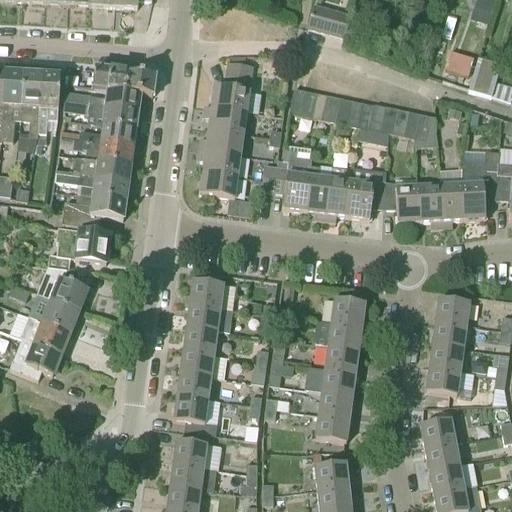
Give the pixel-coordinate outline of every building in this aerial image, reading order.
[(45,0),(45,7),(68,8),(68,0),(45,0)] [(90,10),(91,0),(68,0),(68,8),(90,10)] [(113,0),(91,0),(90,10),(113,11),(113,0)] [(137,0),(113,0),(113,11),(137,13),(137,0)] [(472,21),(488,26),(494,6),(482,2),(481,4),(478,2),(472,21)] [(343,43),(350,20),(313,10),(307,33),(343,43)] [(467,95),(509,107),(511,96),(511,91),(494,86),(500,69),(477,62),(467,95)] [(210,112),(246,117),(252,71),(227,68),(223,92),(214,91),(214,90),(213,90),(210,112)] [(140,100),(151,102),(154,83),(94,74),(91,93),(140,100)] [(1,126),(0,131),(0,147),(0,148),(1,146),(12,147),(14,126),(20,126),(20,124),(23,78),(4,77),(1,126)] [(40,79),(23,78),(20,124),(20,126),(28,127),(27,142),(35,143),(37,128),(40,79)] [(35,143),(34,148),(41,149),(44,149),(46,125),(56,126),(57,112),(59,80),(40,79),(37,128),(35,143)] [(91,94),(106,97),(105,104),(89,102),(89,100),(64,97),(64,106),(137,117),(140,100),(91,93),(91,94)] [(299,120),(304,96),(293,94),(288,118),(299,120)] [(316,98),(304,96),(299,120),(310,123),(316,98)] [(327,101),(316,98),(310,123),(322,126),(327,101)] [(339,103),(327,101),(322,126),(333,128),(339,103)] [(350,106),(339,103),(333,128),(344,131),(350,106)] [(102,122),(101,130),(135,135),(137,117),(64,106),(63,117),(102,122)] [(361,108),(350,106),(344,131),(355,133),(361,108)] [(373,110),(361,108),(355,133),(368,136),(368,135),(373,110)] [(373,110),(368,135),(379,137),(384,112),(373,109),(373,110)] [(208,124),(207,134),(242,139),(246,117),(210,112),(204,111),(202,123),(208,124)] [(396,114),(384,112),(379,137),(391,140),(396,114)] [(461,125),(463,116),(449,113),(447,122),(461,125)] [(407,116),(396,114),(391,140),(402,142),(407,116)] [(419,119),(407,116),(402,142),(414,144),(419,119)] [(478,118),(469,117),(468,129),(476,130),(478,118)] [(419,119),(414,144),(415,152),(416,151),(416,152),(422,151),(436,151),(434,122),(430,121),(419,119)] [(502,135),(511,138),(511,128),(505,126),(502,135)] [(458,127),(455,138),(463,140),(466,129),(458,127)] [(100,139),(79,136),(77,145),(132,153),(135,135),(101,130),(100,139)] [(242,139),(207,134),(205,145),(199,144),(198,154),(240,160),(242,139)] [(269,143),(279,144),(280,136),(270,135),(269,143)] [(82,156),(82,155),(85,155),(84,165),(130,171),(132,153),(77,145),(60,142),(59,153),(82,156)] [(279,144),(269,143),(268,150),(278,152),(279,144)] [(304,217),(310,171),(311,164),(308,164),(309,153),(285,150),(284,156),(283,165),(278,165),(277,172),(275,171),(272,197),(283,199),(281,213),(280,213),(280,214),(304,217)] [(203,166),(201,177),(236,182),(240,160),(198,154),(196,165),(203,166)] [(484,171),(463,170),(462,169),(461,174),(461,190),(462,225),(485,224),(485,223),(484,223),(483,205),(495,205),(497,179),(497,170),(498,160),(484,159),(484,171)] [(130,171),(84,165),(75,164),(74,171),(72,171),(71,177),(55,175),(55,178),(127,188),(130,171)] [(275,171),(263,170),(260,196),(272,197),(275,171)] [(324,226),(331,172),(319,170),(319,172),(310,171),(304,217),(314,218),(313,225),(324,226)] [(511,220),(511,171),(497,170),(497,179),(495,205),(509,206),(508,219),(507,219),(507,220),(511,220)] [(345,174),(331,172),(324,226),(335,227),(335,221),(346,222),(351,187),(344,186),(345,174)] [(437,175),(438,191),(440,233),(451,232),(451,226),(462,225),(461,190),(461,174),(437,175)] [(370,215),(383,215),(384,187),(385,179),(353,175),(351,187),(346,222),(369,225),(369,224),(370,215)] [(233,204),(236,182),(201,177),(198,200),(199,200),(199,199),(233,204)] [(76,200),(125,206),(127,188),(55,178),(54,187),(77,191),(76,200)] [(0,180),(0,200),(11,201),(12,181),(0,180)] [(419,228),(417,192),(416,193),(416,184),(394,185),(394,188),(384,187),(383,215),(396,215),(396,227),(396,228),(396,229),(419,228)] [(440,233),(438,191),(417,192),(419,228),(430,227),(430,234),(440,233)] [(14,205),(26,206),(28,195),(16,193),(14,205)] [(97,234),(99,222),(122,225),(125,206),(76,200),(74,209),(63,208),(62,217),(60,229),(97,234)] [(109,240),(97,238),(78,236),(55,233),(53,247),(64,249),(62,263),(48,261),(46,273),(65,275),(67,276),(69,264),(74,264),(105,268),(109,240)] [(46,273),(39,290),(35,300),(51,307),(77,318),(86,294),(71,289),(62,284),(65,275),(46,273)] [(192,286),(188,309),(219,313),(222,290),(192,286)] [(11,290),(7,300),(24,307),(28,297),(11,290)] [(292,307),(293,293),(285,292),(284,292),(282,306),(284,306),(292,307)] [(77,318),(51,307),(35,300),(27,322),(43,328),(69,338),(77,318)] [(437,303),(434,326),(465,330),(468,307),(437,303)] [(333,304),(330,327),(361,331),(364,308),(333,304)] [(248,306),(247,315),(259,317),(260,308),(248,306)] [(231,315),(219,313),(188,309),(185,332),(216,336),(228,338),(231,315)] [(263,309),(262,320),(273,321),(274,311),(263,309)] [(288,312),(279,311),(278,322),(287,323),(288,312)] [(288,312),(287,323),(295,324),(296,313),(288,312)] [(271,332),(273,321),(262,320),(261,331),(271,332)] [(499,334),(511,335),(511,329),(511,322),(501,321),(499,334)] [(69,338),(43,328),(27,322),(19,343),(21,344),(60,360),(69,338)] [(286,333),(287,323),(278,322),(276,332),(286,333)] [(328,325),(315,324),(315,348),(327,348),(328,325)] [(431,349),(462,353),(465,330),(434,326),(431,349)] [(327,350),(358,355),(361,331),(330,327),(327,350)] [(213,360),(216,336),(185,332),(182,355),(213,360)] [(511,335),(499,334),(498,346),(510,348),(511,335)] [(21,344),(9,374),(37,385),(41,377),(52,381),(60,360),(21,344)] [(271,367),(282,369),(285,346),(274,344),(271,367)] [(428,373),(459,377),(462,353),(431,349),(428,373)] [(323,374),(355,378),(358,355),(327,350),(323,374)] [(179,379),(210,383),(222,384),(225,363),(213,361),(213,360),(182,355),(179,379)] [(256,355),(255,366),(265,367),(267,356),(256,355)] [(493,358),(491,371),(495,371),(494,381),(505,383),(508,360),(493,358)] [(262,390),(265,367),(255,366),(253,376),(251,376),(250,388),(262,390)] [(282,369),(271,367),(267,390),(278,392),(282,369)] [(280,380),(291,381),(292,370),(282,369),(280,380)] [(319,394),(321,371),(306,370),(305,393),(319,394)] [(495,371),(491,371),(487,370),(485,380),(494,381),(495,371)] [(459,377),(428,373),(425,397),(456,401),(459,377)] [(320,397),(351,401),(355,378),(323,374),(320,397)] [(175,402),(219,408),(219,407),(206,405),(210,383),(179,379),(175,402)] [(505,383),(494,381),(492,393),(503,394),(505,383)] [(317,420),(348,425),(351,401),(320,397),(317,420)] [(249,411),(259,413),(260,402),(250,401),(249,411)] [(214,441),(219,408),(175,402),(172,425),(184,427),(183,437),(214,441)] [(264,413),(275,415),(277,405),(266,403),(264,413)] [(288,406),(277,405),(275,415),(287,416),(288,406)] [(259,413),(249,411),(247,422),(257,423),(259,413)] [(275,415),(264,413),(263,424),(274,425),(275,415)] [(348,425),(317,420),(314,444),(345,448),(348,425)] [(423,453),(454,448),(449,424),(419,430),(423,453)] [(499,429),(501,439),(511,437),(509,427),(499,429)] [(511,447),(511,440),(511,437),(501,439),(503,449),(511,447)] [(172,469),(202,473),(206,450),(175,446),(172,469)] [(423,453),(428,476),(458,471),(454,448),(423,453)] [(347,491),(345,468),(313,471),(316,495),(347,491)] [(202,473),(172,469),(169,492),(199,496),(202,473)] [(245,479),(256,479),(256,469),(245,469),(245,479)] [(462,493),(458,471),(428,476),(432,500),(474,492),(474,491),(462,493)] [(256,479),(245,479),(245,490),(240,490),(240,500),(255,501),(256,479)] [(261,500),(272,500),(272,490),(261,489),(261,500)] [(349,511),(347,491),(316,495),(317,511),(349,511)] [(197,511),(199,496),(169,492),(165,511),(197,511)] [(478,511),(474,492),(432,500),(434,511),(478,511)] [(272,500),(261,500),(261,510),(272,510),(272,500)]
